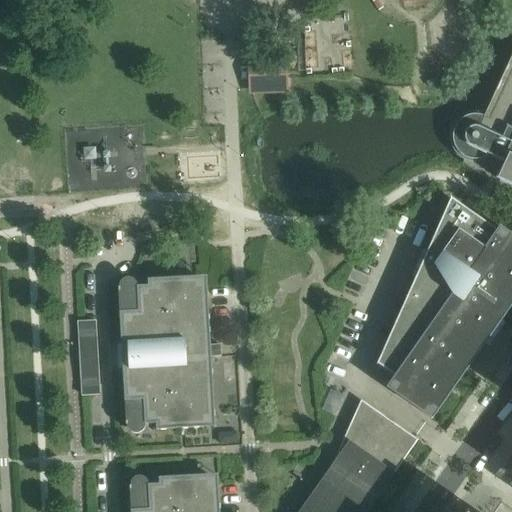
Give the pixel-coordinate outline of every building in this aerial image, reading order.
[(463,158),(465,158),(463,163),(511,197),(511,57),(502,78),(484,118),(482,117),(476,116),(470,116),(465,118),(460,122),(456,126),(454,132),(453,137),(453,143),(455,149),(459,154),(462,156),(463,158)] [(286,58),(249,59),(250,90),(287,89),(287,72),(286,58)] [(434,77),(426,83),(429,87),(430,88),(438,83),(438,82),(434,77)] [(511,242),(451,200),(395,324),(377,365),(395,378),(387,389),(432,421),(511,306),(511,302),(510,301),(511,298),(511,242)] [(195,285),(195,278),(148,281),(148,287),(137,288),(138,312),(120,313),(125,403),(143,402),(144,426),(156,425),(156,431),(203,429),(203,422),(214,422),(211,358),(221,358),(220,346),(210,347),(207,284),(195,285)] [(101,321),(93,321),(84,322),(85,347),(103,346),(101,321)] [(88,396),(98,396),(105,395),(104,370),(87,371),(88,396)] [(364,404),(316,511),(372,511),(421,443),(364,404)] [(511,453),(501,469),(511,476),(511,453)] [(219,511),(218,482),(206,483),(206,477),(159,479),(159,486),(148,486),(149,511),(131,511),(130,511),(219,511)] [(511,511),(501,503),(494,511),(511,511)]
